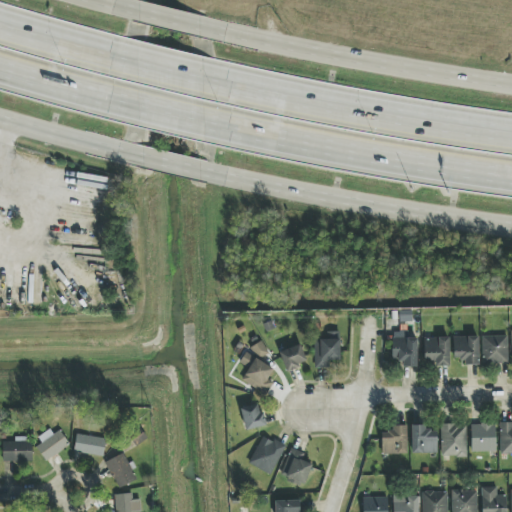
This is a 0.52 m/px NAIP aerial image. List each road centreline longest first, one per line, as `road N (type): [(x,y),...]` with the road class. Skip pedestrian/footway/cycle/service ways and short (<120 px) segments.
road 1 (primary): [(209,175),(511,224)]
road 2 (motorway): [(217,117),(511,170)]
road 3 (motorway): [(511,147),(218,92)]
road 4 (primary): [(511,85),(224,33)]
road 5 (residential): [(301,408),(363,394),(511,391)]
road 6 (primary): [(0,120),(141,158)]
road 7 (motorway): [(136,73),(0,35)]
road 8 (motorway): [(0,61),(134,97)]
road 9 (residential): [(355,440),(365,317)]
